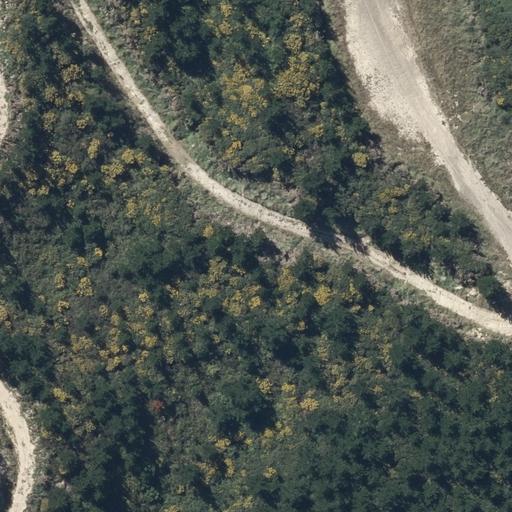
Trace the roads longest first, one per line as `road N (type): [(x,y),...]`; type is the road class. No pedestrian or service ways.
road 1 (track): [(511,326),(450,352),(216,219),(139,162),(60,0)]
road 2 (track): [(511,225),(378,48),(358,0)]
